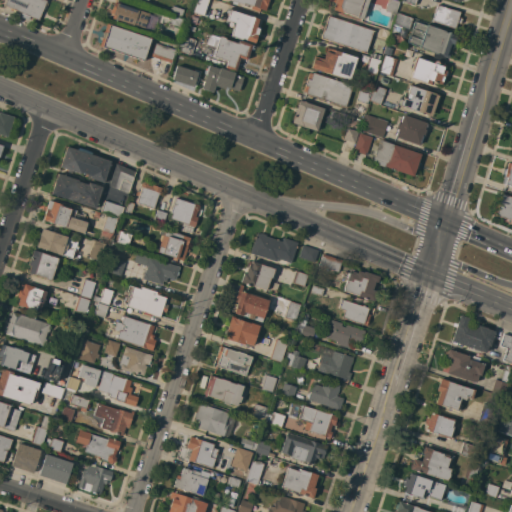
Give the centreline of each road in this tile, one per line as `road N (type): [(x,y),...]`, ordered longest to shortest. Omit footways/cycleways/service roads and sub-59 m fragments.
road 1 (primary): [(511,251),(0,32)]
road 2 (primary): [(0,86),(431,275)]
road 3 (residential): [(241,191),(133,511)]
road 4 (tertiary): [(431,275),(511,13)]
road 5 (tertiary): [(352,511),(431,275)]
road 6 (primary): [(264,202),(363,210),(415,233),(447,224)]
road 7 (residential): [(49,109),(0,261)]
road 8 (residential): [(302,0),(256,141)]
